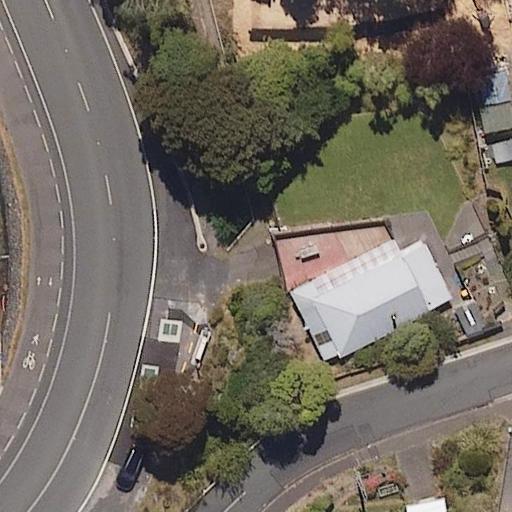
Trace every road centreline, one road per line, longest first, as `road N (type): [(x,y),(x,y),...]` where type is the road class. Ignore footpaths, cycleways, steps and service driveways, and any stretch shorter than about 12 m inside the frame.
road 1 (secondary): [(44,0),(107,167),(118,228),(116,311),(94,385),(28,511)]
road 2 (residential): [(227,511),(329,431),(511,367)]
